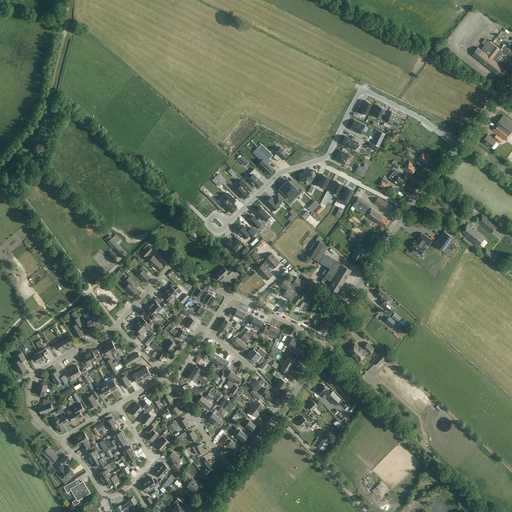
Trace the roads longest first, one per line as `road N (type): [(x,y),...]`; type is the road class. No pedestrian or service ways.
road 1 (tertiary): [(322,339),(458,148)]
road 2 (unclassified): [(490,511),(322,348)]
road 3 (track): [(68,0),(43,126),(0,180)]
road 4 (residential): [(117,405),(151,460),(119,494),(100,489),(60,439)]
road 5 (residential): [(458,148),(422,119),(364,92),(321,159)]
road 6 (tertiary): [(235,471),(322,348)]
road 7 (residential): [(321,159),(279,172),(223,227),(217,222)]
road 8 (track): [(367,511),(277,418)]
road 9 (track): [(65,511),(0,405)]
